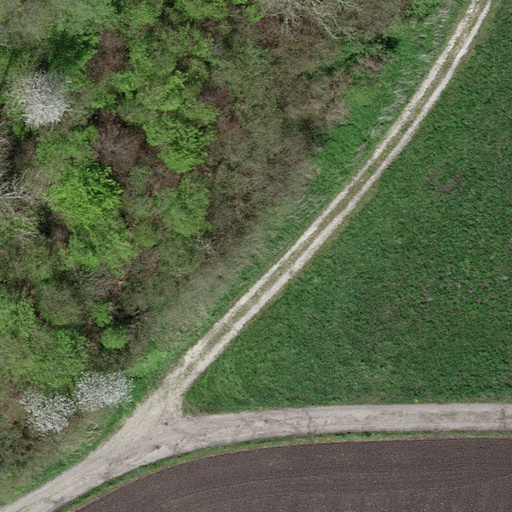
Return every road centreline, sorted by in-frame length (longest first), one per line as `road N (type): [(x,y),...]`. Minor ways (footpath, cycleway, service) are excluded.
road 1 (track): [(482,0),(403,130),(134,439)]
road 2 (track): [(25,511),(134,439),(511,415)]
